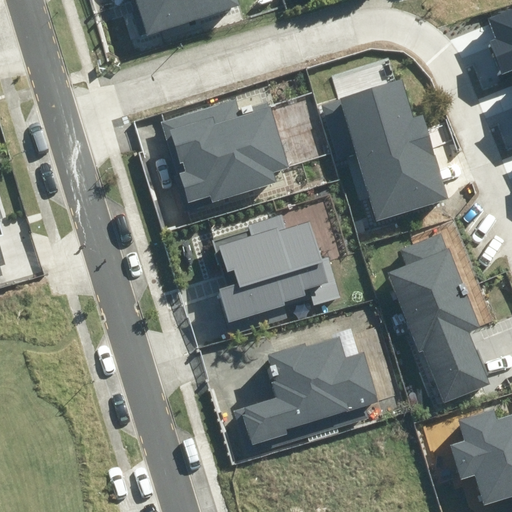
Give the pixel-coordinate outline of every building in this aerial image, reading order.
[(128,0),(141,40),(234,10),(230,0),(128,0)] [(408,123),(397,86),(335,105),(373,227),(443,206),(417,121),(408,123)] [(283,173),(264,107),(237,115),(233,102),(161,123),(178,180),(173,181),(181,210),(206,203),(208,210),(274,190),(270,177),(283,173)] [(442,259),(383,283),(417,368),(423,366),(440,408),(479,393),(458,339),(472,334),(442,259)] [(284,442),(283,436),(376,407),(361,358),(341,365),(334,342),(262,364),(274,402),(233,415),(245,454),(284,442)] [(489,417),(457,426),(463,446),(446,451),(455,485),(471,481),(479,510),(511,500),(511,420),(491,426),(489,417)]
